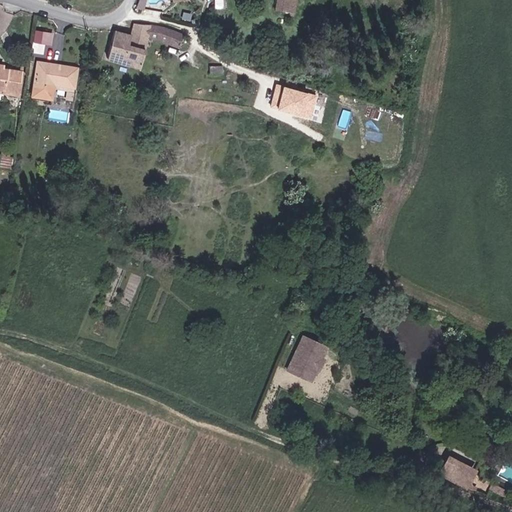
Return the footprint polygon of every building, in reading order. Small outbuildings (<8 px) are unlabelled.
[(287,0),(288,11),(306,10),(306,0),(287,0)] [(115,33),(114,36),(107,60),(141,71),(149,45),(179,53),(186,40),(168,30),(132,24),(130,37),(115,33)] [(53,44),(55,31),(36,28),(34,42),(53,44)] [(10,65),(0,63),(0,87),(10,89),(9,93),(24,95),(27,73),(15,71),(9,70),(10,65)] [(59,85),(77,87),(80,69),(43,63),(40,85),(38,97),(57,100),(59,85)] [(318,95),(277,84),(270,109),(311,120),(318,95)] [(0,165),(12,167),(13,155),(0,154),(0,165)] [(297,325),(284,360),(309,370),(322,334),(297,325)] [(482,464),(457,452),(449,469),(474,481),(482,464)] [(511,492),(511,480),(501,473),(496,481),(511,492)]
